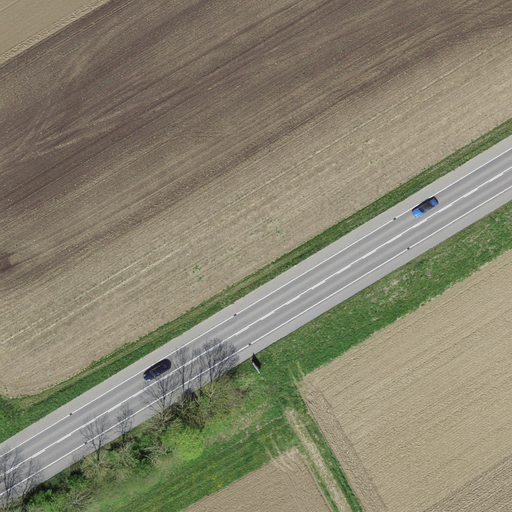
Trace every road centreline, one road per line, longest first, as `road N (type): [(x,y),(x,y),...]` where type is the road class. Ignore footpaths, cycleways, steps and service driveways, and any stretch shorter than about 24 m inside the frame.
road 1 (primary): [(0,475),(511,166)]
road 2 (track): [(285,406),(345,511)]
